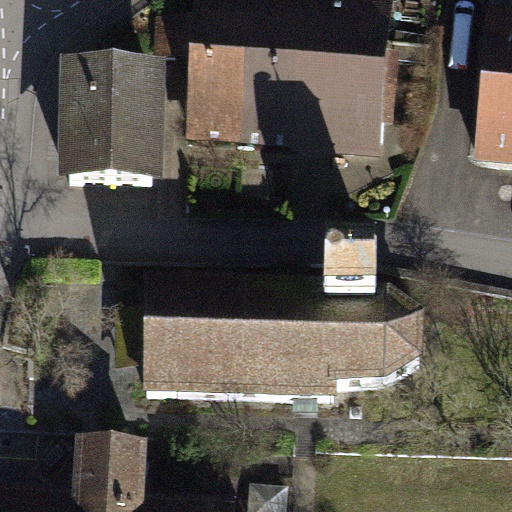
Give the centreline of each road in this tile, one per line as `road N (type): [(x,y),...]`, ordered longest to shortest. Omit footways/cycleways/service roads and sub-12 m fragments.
road 1 (residential): [(0,225),(392,246),(511,268)]
road 2 (residential): [(0,174),(8,28)]
